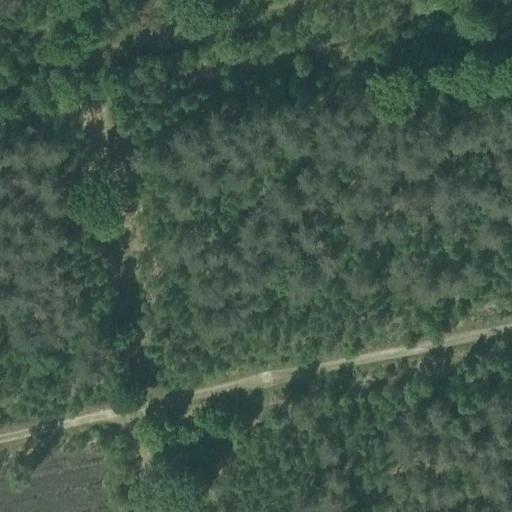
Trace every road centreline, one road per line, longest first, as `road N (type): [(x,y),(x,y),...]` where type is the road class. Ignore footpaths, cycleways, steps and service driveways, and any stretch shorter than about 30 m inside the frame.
road 1 (track): [(143,413),(136,288),(94,36)]
road 2 (track): [(143,413),(511,330)]
road 3 (track): [(252,0),(96,50)]
road 4 (track): [(0,439),(143,413)]
